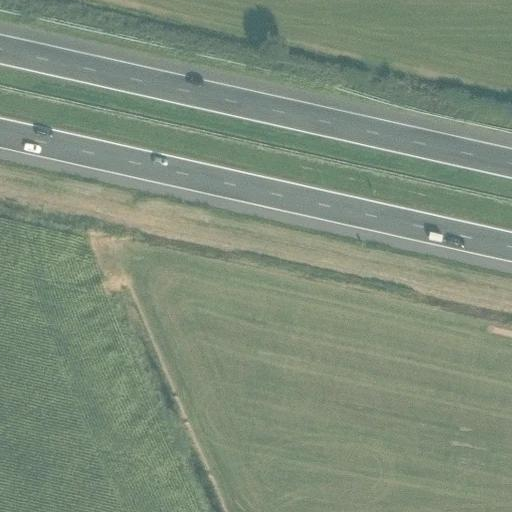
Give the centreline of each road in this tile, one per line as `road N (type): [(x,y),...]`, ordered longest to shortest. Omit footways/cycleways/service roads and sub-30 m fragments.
road 1 (motorway): [(511,163),(0,48)]
road 2 (motorway): [(0,133),(511,247)]
